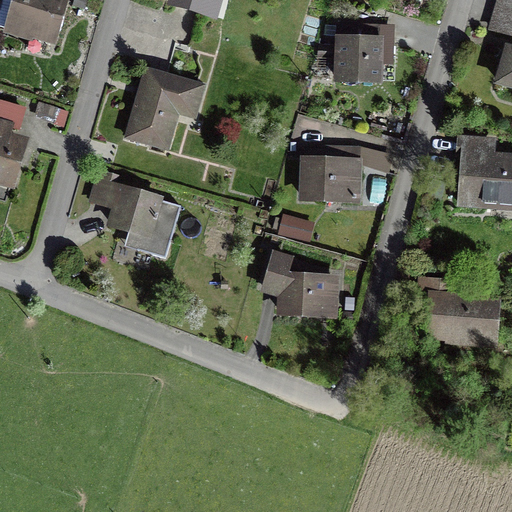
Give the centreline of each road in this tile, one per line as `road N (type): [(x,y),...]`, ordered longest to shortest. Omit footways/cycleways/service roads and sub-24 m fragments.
road 1 (residential): [(32,282),(300,411),(344,408),(459,0)]
road 2 (residential): [(32,282),(123,0)]
